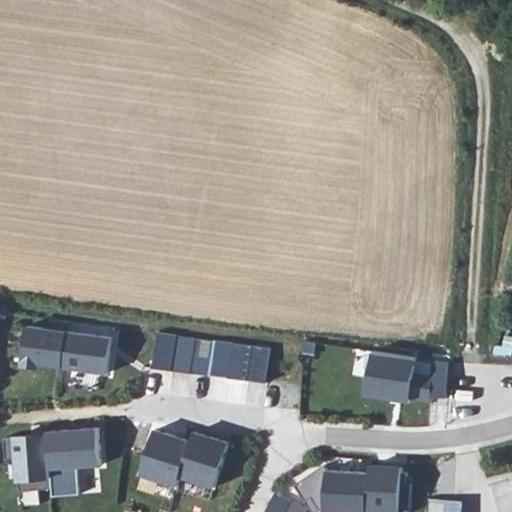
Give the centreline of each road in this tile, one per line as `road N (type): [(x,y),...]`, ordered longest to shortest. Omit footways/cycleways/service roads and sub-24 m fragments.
road 1 (track): [(392,0),(446,25),(471,47),(482,73),(469,360)]
road 2 (residential): [(0,417),(217,412),(259,421),(283,444)]
road 3 (residential): [(283,444),(331,436),(466,439),(511,423)]
